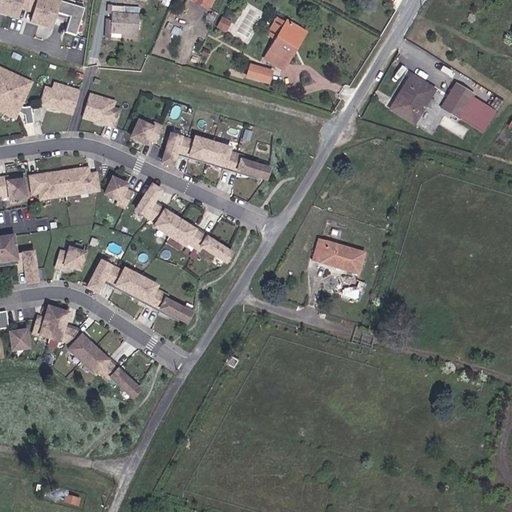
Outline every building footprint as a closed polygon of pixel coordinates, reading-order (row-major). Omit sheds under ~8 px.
[(81,35),(88,3),(75,0),(0,0),(0,14),(61,28),(60,30),(81,35)] [(193,0),(189,7),(201,13),(209,0),(193,0)] [(308,0),(308,1),(321,8),(325,0),(308,0)] [(325,0),(321,8),(323,10),(329,0),(325,0)] [(122,32),(138,33),(140,6),(132,5),(131,12),(125,12),(125,3),(112,2),(109,31),(110,31),(110,37),(121,38),(122,32)] [(244,5),(228,32),(243,41),(259,14),(244,5)] [(210,32),(218,37),(223,29),(215,24),(210,32)] [(287,62),(283,60),(295,40),(280,31),(278,33),(270,27),(261,41),(270,46),(258,66),(277,78),(287,62)] [(283,60),(287,62),(299,43),(295,40),(283,60)] [(0,111),(17,119),(32,83),(0,69),(0,111)] [(385,112),(407,127),(428,95),(406,80),(385,112)] [(75,116),(81,94),(57,86),(55,92),(48,90),(43,106),(75,116)] [(435,113),(452,124),(467,101),(451,90),(435,113)] [(116,129),(121,113),(114,110),(116,104),(91,96),(84,119),(116,129)] [(452,124),(458,128),(473,105),(467,101),(452,124)] [(35,124),(33,108),(25,109),(28,125),(35,124)] [(465,124),(471,128),(479,115),(473,111),(465,124)] [(155,146),(162,135),(164,131),(157,127),(155,131),(141,123),(132,139),(147,147),(149,142),(155,146)] [(174,136),(165,164),(175,167),(179,155),(192,160),(193,158),(226,169),(225,171),(238,175),(239,173),(264,181),(267,171),(242,163),(244,159),(231,155),(232,151),(198,139),(197,143),(174,136)] [(99,192),(97,175),(90,177),(89,170),(31,178),(34,195),(41,194),(42,200),(99,192)] [(26,195),(24,181),(9,183),(8,179),(0,179),(0,193),(9,192),(10,197),(26,195)] [(125,210),(132,194),(126,191),(128,187),(113,180),(106,196),(120,202),(118,207),(125,210)] [(194,232),(165,213),(166,211),(154,204),(161,193),(152,187),(136,212),(156,225),(154,228),(185,248),(187,245),(198,252),(200,248),(222,262),(228,254),(206,239),(207,238),(196,230),(194,232)] [(37,280),(33,251),(16,253),(13,234),(0,235),(0,259),(16,258),(17,263),(18,270),(25,269),(27,281),(37,280)] [(359,272),(365,252),(321,239),(314,259),(359,272)] [(80,275),(86,259),(70,254),(69,258),(62,256),(57,272),(64,275),(65,271),(80,275)] [(158,290),(126,273),(124,276),(103,265),(89,291),(99,296),(105,285),(117,292),(118,290),(149,306),(148,308),(160,314),(161,313),(184,325),(189,316),(166,303),(168,300),(156,293),(158,290)] [(342,287),(344,297),(356,295),(354,285),(342,287)] [(109,363),(84,339),(85,337),(79,332),(68,328),(72,316),(52,310),(48,322),(41,320),(37,336),(63,344),(63,343),(69,344),(74,349),(71,352),(96,377),(99,374),(110,384),(113,381),(133,401),(141,393),(120,373),(121,372),(110,362),(109,363)] [(0,333),(9,333),(7,316),(0,316),(0,333)] [(28,352),(26,335),(10,338),(12,354),(28,352)] [(235,367),(239,358),(230,353),(225,362),(235,367)] [(67,503),(81,507),(83,500),(69,496),(67,503)]
